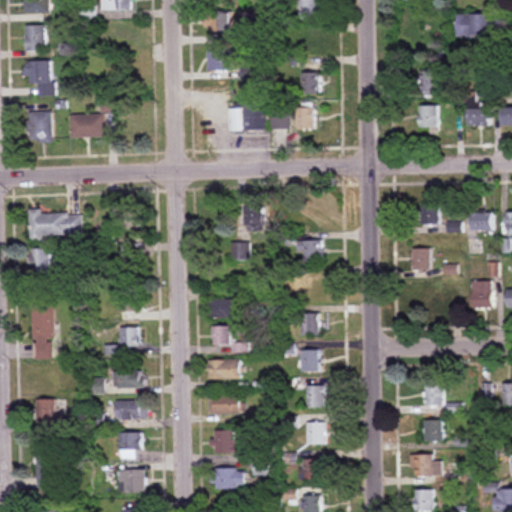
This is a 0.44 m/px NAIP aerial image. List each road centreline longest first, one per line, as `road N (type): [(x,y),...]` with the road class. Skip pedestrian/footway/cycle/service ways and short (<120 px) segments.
road 1 (residential): [(190,511),(175,0)]
road 2 (residential): [(511,165),(0,179)]
road 3 (residential): [(381,511),(370,0)]
road 4 (residential): [(12,511),(0,105)]
road 5 (residential): [(511,343),(378,343)]
